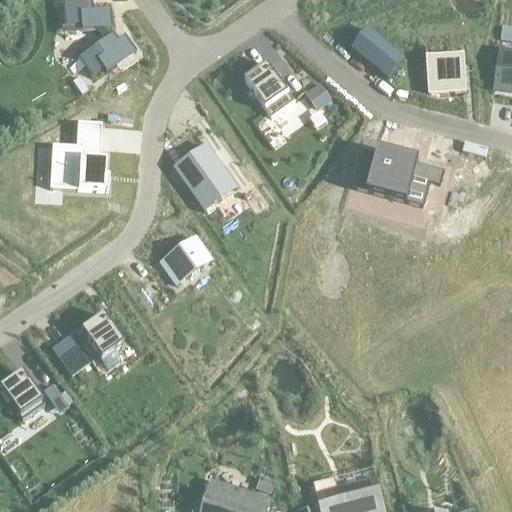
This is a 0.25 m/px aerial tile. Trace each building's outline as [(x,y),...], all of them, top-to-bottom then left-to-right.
[(90,4),(62,6),(64,29),(80,28),(81,34),(95,32),(103,44),(101,45),(103,48),(93,55),(91,52),(78,62),(91,80),(102,72),(105,76),(136,55),(124,39),(117,43),(108,31),(111,31),(110,13),(91,14),(90,4)] [(511,28),(504,27),(501,45),(511,46),(511,28)] [(367,33),(352,51),(389,82),(404,63),(367,33)] [(511,54),(500,53),(495,91),(511,93),(511,54)] [(458,64),(427,66),(429,97),(466,94),(465,74),(459,74),(458,64)] [(268,68),(246,84),(272,120),(294,105),(268,68)] [(322,90),(312,97),(323,113),(333,106),(322,90)] [(51,172),(49,193),(63,193),(63,194),(107,196),(108,182),(104,182),(105,165),(99,165),(101,129),(77,127),(76,151),(52,150),(50,172),(51,172)] [(207,149),(174,172),(204,214),(237,191),(207,149)] [(381,154),(370,196),(407,207),(418,164),(381,154)] [(511,182),(505,180),(491,234),(511,240),(511,182)] [(255,188),(242,197),(258,220),(271,211),(255,188)] [(196,242),(161,267),(177,289),(212,264),(196,242)] [(102,318),(80,334),(100,363),(107,372),(120,363),(114,353),(123,347),(102,318)] [(51,353),(71,382),(89,369),(69,340),(51,353)] [(0,393),(1,395),(0,395),(0,413),(9,407),(22,424),(44,408),(21,375),(0,389),(0,393)] [(53,388),(43,395),(59,417),(68,410),(53,388)] [(276,484),(261,479),(257,491),(272,497),(276,484)] [(384,511),(377,482),(316,497),(319,511),(384,511)] [(212,483),(202,511),(269,511),(272,504),(212,483)]
